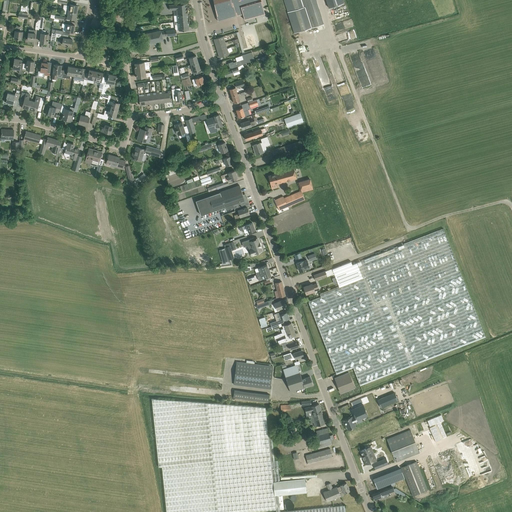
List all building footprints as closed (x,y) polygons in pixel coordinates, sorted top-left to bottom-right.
[(264,14),(265,14),(260,0),(213,0),(217,17),(224,16),(225,18),(224,18),(225,18),(242,13),(242,14),(243,14),(244,20),(245,20),(244,19),(264,13),(264,14)] [(283,0),(295,33),(323,24),(315,0),(283,0)] [(177,9),(177,15),(188,14),(187,3),(182,4),(169,5),(169,10),(177,9)] [(64,5),(63,10),(77,12),(78,6),(70,4),(69,6),(64,5)] [(77,12),(63,10),(63,13),(68,14),(67,18),(76,19),(77,12)] [(177,15),(178,21),(183,21),(184,23),(188,22),(188,14),(177,15)] [(183,21),(178,21),(174,22),(175,25),(178,24),(179,31),(184,30),(189,30),(188,22),(184,23),(183,21)] [(66,32),(68,32),(73,33),(75,25),(67,24),(62,23),(62,27),(66,28),(66,32)] [(20,31),(21,26),(16,26),(16,31),(15,31),(14,39),(21,40),(23,31),(20,31)] [(29,29),(28,35),(27,40),(34,41),(36,30),(29,29)] [(42,30),(41,37),(40,42),(47,43),(48,40),(49,34),(44,34),(45,30),(42,30)] [(160,30),(143,34),(145,44),(148,44),(156,42),(163,40),(162,36),(161,31),(160,30)] [(63,35),(61,34),(61,38),(63,38),(62,45),(71,46),(72,39),(68,38),(68,36),(63,35)] [(214,39),(215,45),(225,42),(223,36),(214,39)] [(215,45),(217,51),(227,49),(225,42),(215,45)] [(227,49),(217,51),(219,58),(229,55),(227,49)] [(233,63),(233,62),(228,63),(230,68),(231,69),(224,71),(225,77),(234,74),(233,73),(239,71),(238,67),(245,63),(255,60),(252,52),(242,55),(243,59),(233,63)] [(189,58),(191,65),(198,63),(196,56),(189,58)] [(13,68),(18,69),(22,70),(23,68),(23,64),(23,63),(21,63),(21,60),(14,59),(13,68)] [(27,61),(27,64),(23,64),(23,68),(26,69),(30,69),(29,73),(33,73),(33,70),(34,66),(34,61),(27,61)] [(135,63),(136,71),(145,69),(144,66),(149,65),(149,61),(135,63)] [(50,72),(51,67),(48,66),(48,63),(45,63),(41,62),(41,66),(37,65),(36,71),(38,71),(37,76),(44,77),(44,75),(50,76),(50,72)] [(198,63),(191,65),(188,66),(189,69),(192,68),(194,75),(198,73),(198,70),(200,70),(198,63)] [(53,73),(53,78),(52,80),(56,81),(56,79),(57,74),(60,74),(63,74),(63,71),(60,71),(61,65),(54,64),(54,69),(53,73)] [(71,75),(74,76),(75,67),(68,66),(67,71),(63,71),(63,74),(62,78),(70,79),(71,75)] [(74,76),(73,79),(80,81),(84,81),(84,79),(85,74),(82,74),(83,69),(75,67),(74,76)] [(145,69),(136,71),(137,78),(151,76),(150,72),(145,73),(145,69)] [(87,79),(94,80),(96,71),(89,70),(87,79)] [(96,71),(94,80),(101,82),(103,73),(96,71)] [(111,84),(110,87),(114,87),(116,76),(109,74),(108,76),(108,77),(107,83),(111,84)] [(195,78),(196,80),(197,85),(204,83),(202,76),(195,78)] [(182,80),(184,87),(191,84),(189,78),(182,80)] [(229,89),(232,96),(238,94),(235,87),(229,89)] [(174,89),(172,89),(173,100),(175,100),(175,101),(182,100),(181,95),(181,91),(180,88),(177,88),(174,89)] [(165,92),(163,92),(164,102),(170,102),(169,93),(171,93),(171,91),(168,91),(168,93),(165,94),(165,92)] [(22,107),(29,109),(32,101),(29,100),(30,94),(22,92),(20,100),(24,101),(22,107)] [(6,103),(13,105),(14,100),(18,101),(20,94),(15,93),(15,95),(8,93),(6,98),(7,98),(6,103)] [(238,94),(232,96),(234,103),(240,101),(238,94)] [(32,101),(29,109),(36,111),(38,105),(42,106),(44,98),(36,96),(35,102),(32,101)] [(108,100),(107,103),(111,104),(110,108),(117,110),(119,110),(120,108),(119,107),(118,106),(119,103),(114,102),(111,101),(108,100)] [(61,105),(56,104),(55,103),(54,107),(48,105),(47,109),(46,114),(53,116),(55,111),(59,112),(61,105)] [(69,110),(65,109),(62,105),(60,112),(63,114),(62,118),(71,121),(74,108),(70,107),(69,110)] [(246,107),(241,108),(236,110),(238,117),(245,115),(245,116),(250,114),(248,109),(247,110),(246,107)] [(95,112),(94,116),(97,117),(103,118),(107,120),(109,115),(115,117),(116,114),(117,114),(118,113),(119,110),(117,110),(110,108),(109,111),(105,110),(104,115),(98,113),(95,112)] [(81,115),(80,118),(78,123),(87,125),(91,112),(86,111),(84,116),(81,115)] [(284,118),(287,127),(303,122),(300,113),(284,118)] [(205,114),(191,119),(193,122),(206,118),(205,114)] [(207,119),(206,119),(211,133),(213,132),(217,131),(217,130),(220,129),(219,126),(222,125),(219,114),(213,116),(213,117),(207,119)] [(250,122),(249,120),(240,123),(242,129),(265,121),(264,118),(255,121),(255,120),(250,122)] [(175,127),(174,127),(176,133),(177,133),(178,135),(185,133),(186,135),(188,141),(191,140),(189,134),(187,127),(184,129),(182,122),(175,124),(175,127)] [(187,126),(189,133),(196,131),(193,124),(187,126)] [(100,127),(99,130),(111,134),(113,127),(105,125),(104,128),(100,127)] [(137,140),(142,141),(145,142),(148,134),(151,135),(152,129),(146,127),(145,130),(140,129),(141,129),(139,136),(138,136),(137,140)] [(261,129),(244,134),(246,140),(263,135),(262,132),(266,131),(265,128),(261,129)] [(2,130),(1,135),(1,138),(13,139),(14,130),(10,130),(10,131),(2,130)] [(25,133),(25,134),(24,139),(39,143),(41,135),(26,131),(26,133),(25,133)] [(260,139),(262,142),(253,145),(254,149),(255,149),(255,150),(255,151),(254,151),(256,155),(263,152),(264,151),(265,149),(265,147),(270,145),(267,136),(260,139)] [(49,146),(55,148),(53,153),(56,154),(56,153),(57,154),(59,149),(61,141),(48,137),(46,145),(47,146),(46,147),(49,147),(49,146)] [(272,150),(274,159),(305,149),(302,141),(272,150)] [(64,142),(63,147),(62,148),(66,149),(65,152),(72,155),(71,159),(76,160),(77,156),(79,149),(73,147),(73,145),(68,143),(67,145),(65,142),(64,142)] [(217,145),(214,146),(215,149),(216,149),(218,154),(221,153),(223,152),(228,150),(225,142),(220,144),(217,145)] [(196,149),(197,152),(211,147),(210,144),(196,149)] [(131,158),(141,161),(143,154),(145,155),(146,152),(148,153),(149,151),(152,152),(152,154),(159,156),(160,150),(147,146),(145,150),(136,147),(133,158),(131,158)] [(102,165),(98,164),(102,152),(101,152),(101,153),(94,151),(95,150),(89,149),(85,162),(91,163),(90,164),(98,166),(95,177),(99,178),(102,165)] [(109,154),(107,159),(106,163),(105,163),(105,166),(110,167),(111,164),(117,166),(116,167),(123,169),(125,161),(121,160),(119,160),(119,157),(109,154)] [(77,156),(76,160),(73,170),(78,172),(82,157),(77,156)] [(219,160),(218,160),(220,164),(221,163),(222,166),(226,165),(227,165),(232,163),(230,156),(225,158),(219,160)] [(174,165),(163,169),(166,176),(180,171),(179,167),(178,164),(174,165)] [(297,179),(294,169),(283,172),(282,168),(278,169),(279,173),(268,176),(271,185),(278,183),(278,184),(283,183),(297,179)] [(223,174),(220,175),(222,179),(224,178),(225,178),(226,177),(228,181),(230,180),(232,179),(237,178),(235,171),(230,172),(223,174)] [(313,189),(310,178),(298,182),(301,190),(284,198),(285,202),(282,203),(284,208),(305,199),(301,192),(313,189)] [(228,184),(227,181),(208,188),(209,192),(215,190),(214,190),(217,189),(217,188),(228,184)] [(204,197),(195,201),(201,215),(210,212),(225,207),(226,210),(232,208),(234,208),(234,211),(238,210),(249,206),(246,196),(243,196),(239,185),(204,197)] [(285,202),(284,198),(283,196),(275,200),(279,210),(284,208),(282,203),(285,202)] [(238,210),(239,213),(234,215),(235,219),(249,214),(247,207),(249,206),(238,210)] [(284,220),(281,222),(283,229),(285,228),(286,229),(291,227),(290,226),(294,224),(292,218),(298,215),(296,210),(282,215),(284,220)] [(248,224),(239,227),(241,230),(244,229),(245,233),(248,232),(250,231),(255,230),(252,223),(248,224)] [(443,229),(361,260),(351,264),(350,261),(325,271),(326,276),(327,277),(334,274),(338,286),(320,293),(320,294),(321,297),(308,302),(336,374),(353,367),(360,385),(485,337),(443,229)] [(254,238),(242,242),(244,246),(251,244),(253,248),(250,249),(252,255),(259,253),(259,252),(262,251),(260,247),(261,247),(259,242),(257,239),(254,240),(254,238)] [(229,243),(224,245),(225,249),(228,256),(231,255),(229,249),(235,247),(233,244),(230,245),(229,243)] [(224,249),(219,250),(223,262),(228,261),(228,262),(230,261),(229,260),(228,256),(225,249),(224,249)] [(297,263),(298,266),(300,271),(309,268),(306,260),(297,263)] [(256,273),(256,275),(269,270),(267,265),(262,266),(258,268),(259,271),(256,273)] [(269,270),(256,275),(257,277),(258,280),(261,279),(262,281),(268,279),(267,277),(271,276),(269,270)] [(325,271),(314,275),(315,280),(326,276),(325,271)] [(285,296),(282,281),(275,283),(278,291),(275,292),(276,298),(279,297),(280,297),(285,296)] [(314,291),(314,289),(318,287),(317,283),(312,285),(312,284),(304,287),(306,294),(314,291)] [(271,304),(272,308),(276,307),(277,310),(280,308),(285,306),(284,304),(283,300),(278,302),(274,303),(271,304)] [(270,304),(269,301),(264,303),(257,306),(256,306),(258,309),(270,304)] [(287,312),(282,313),(280,314),(283,320),(289,318),(287,312)] [(284,329),(284,330),(285,332),(293,329),(291,323),(284,325),(286,328),(284,329)] [(278,334),(277,335),(278,337),(279,336),(284,334),(286,338),(289,336),(289,337),(291,336),(293,335),(296,335),(293,329),(285,332),(280,333),(278,334)] [(289,341),(281,343),(283,348),(289,346),(290,350),(295,348),(299,346),(299,345),(300,344),(299,342),(298,342),(298,341),(291,343),(290,340),(289,341)] [(301,350),(297,352),(291,354),(291,353),(283,355),(285,360),(288,359),(289,359),(295,357),(295,359),(303,356),(301,350)] [(273,366),(237,362),(234,384),(270,389),(273,366)] [(305,387),(302,379),(297,365),(283,369),(290,392),(305,387)] [(335,378),(338,385),(337,385),(338,389),(339,388),(341,393),(354,387),(349,372),(335,378)] [(310,376),(302,379),(305,387),(313,385),(310,376)] [(269,394),(234,390),(233,398),(268,402),(269,394)] [(394,392),(377,400),(380,407),(389,403),(389,404),(398,401),(394,392)] [(271,432),(268,433),(265,407),(152,399),(158,467),(162,466),(166,511),(244,511),(276,509),(276,511),(280,511),(281,511),(279,495),(306,492),(305,479),(280,481),(278,460),(274,460),(271,432)] [(310,412),(312,418),(314,417),(322,415),(319,404),(305,408),(306,413),(310,412)] [(355,417),(352,418),(351,417),(344,420),(348,429),(355,426),(353,422),(357,421),(358,423),(362,421),(361,419),(368,416),(363,405),(352,409),(355,417)] [(314,417),(312,418),(310,418),(312,424),(316,423),(316,425),(319,425),(324,423),(322,415),(314,417)] [(328,428),(323,429),(316,431),(318,438),(314,439),(317,448),(332,444),(331,440),(334,440),(333,434),(330,435),(328,428)] [(419,453),(410,430),(387,439),(396,462),(419,453)] [(366,449),(360,451),(362,455),(363,456),(362,456),(362,457),(363,456),(364,459),(363,459),(364,459),(365,461),(366,463),(367,463),(370,462),(372,461),(373,461),(374,463),(373,463),(372,463),(375,469),(388,464),(388,463),(388,464),(385,458),(386,458),(377,461),(376,461),(372,451),(370,452),(368,448),(368,447),(365,448),(366,449)] [(330,448),(325,450),(306,455),(308,463),(332,457),(330,448)] [(401,467),(405,478),(412,495),(427,489),(416,461),(401,467)] [(373,477),(377,488),(405,478),(400,467),(373,477)] [(341,486),(337,487),(340,496),(341,497),(345,495),(344,493),(349,491),(346,483),(341,485),(341,486)] [(337,487),(333,488),(329,490),(323,492),(327,501),(340,496),(337,487)] [(393,487),(372,494),(374,500),(382,497),(381,496),(394,491),(393,487)]
